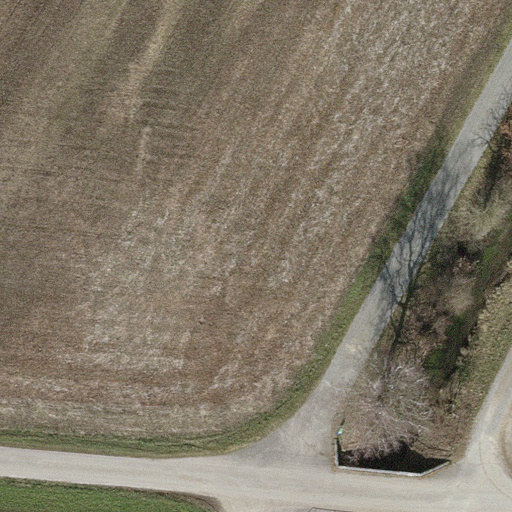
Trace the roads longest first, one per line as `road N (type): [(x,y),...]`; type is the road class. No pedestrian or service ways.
road 1 (unclassified): [(0,449),(511,497)]
road 2 (track): [(266,511),(511,65)]
